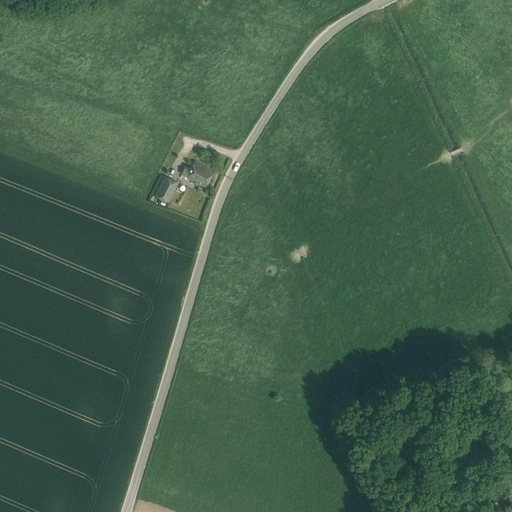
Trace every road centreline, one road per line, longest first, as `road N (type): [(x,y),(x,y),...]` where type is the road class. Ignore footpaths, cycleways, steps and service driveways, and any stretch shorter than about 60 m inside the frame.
road 1 (unclassified): [(125,511),(227,181),(310,51),(382,0)]
road 2 (track): [(0,146),(210,230)]
